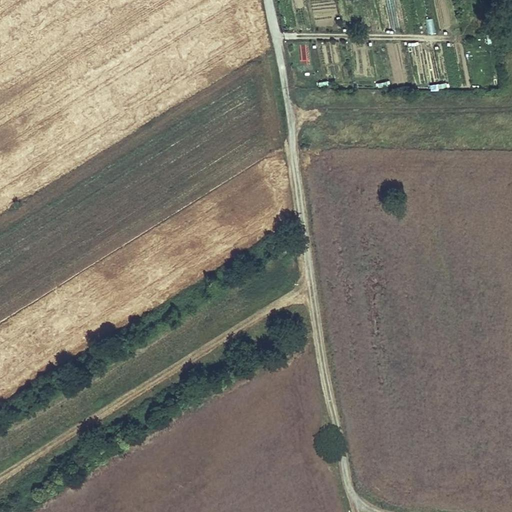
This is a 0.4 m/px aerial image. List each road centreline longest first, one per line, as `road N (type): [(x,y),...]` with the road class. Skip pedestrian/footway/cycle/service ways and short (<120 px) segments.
road 1 (track): [(269,0),(323,369),(355,511)]
road 2 (track): [(0,483),(312,290)]
